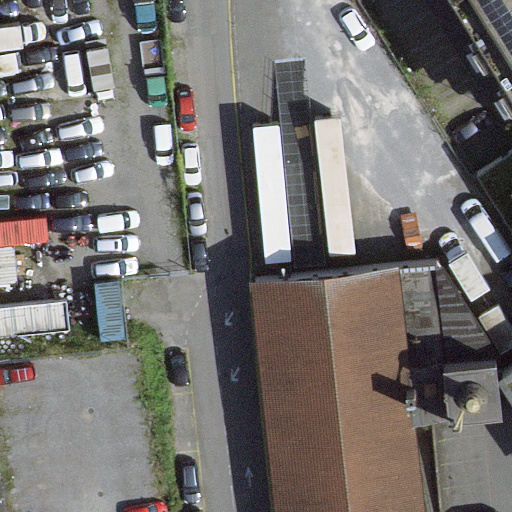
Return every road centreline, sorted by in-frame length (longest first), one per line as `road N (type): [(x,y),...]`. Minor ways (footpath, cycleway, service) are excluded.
road 1 (residential): [(223,511),(197,0)]
road 2 (unknown): [(0,315),(212,297)]
